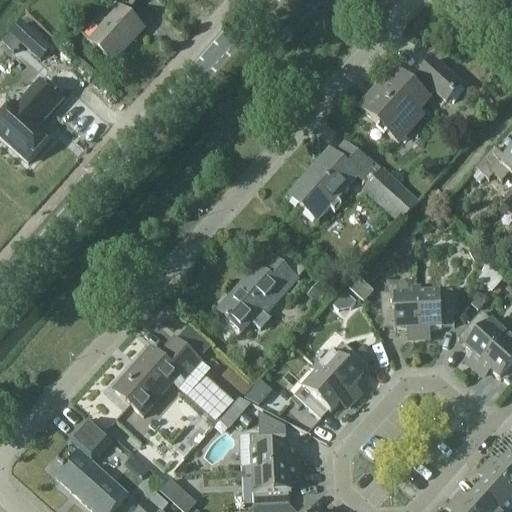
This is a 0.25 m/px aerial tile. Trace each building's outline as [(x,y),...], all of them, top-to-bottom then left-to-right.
[(114,64),(143,30),(119,8),(89,42),(114,64)] [(72,43),(81,34),(72,26),(63,36),(72,43)] [(384,90),(386,92),(366,115),(398,144),(422,118),(418,114),(428,102),(434,94),(445,104),(460,87),(431,62),(417,78),(424,85),(417,92),(398,75),(384,90)] [(61,104),(40,84),(17,109),(14,106),(0,121),(0,140),(28,166),(51,140),(39,129),(61,104)] [(358,180),(360,182),(366,187),(361,193),(399,226),(420,204),(382,170),(377,175),(371,170),(345,146),(334,158),(329,153),(288,199),(317,225),(358,180)] [(511,156),(507,161),(495,150),(476,170),(488,181),(493,176),(501,183),(509,175),(511,177),(511,156)] [(475,266),(486,259),(479,247),(468,253),(475,266)] [(266,317),(286,295),(298,282),(275,261),(263,273),(258,269),(218,314),(242,335),(252,325),(260,332),(270,321),(266,317)] [(347,290),(364,306),(374,295),(357,279),(347,290)] [(395,334),(407,333),(412,333),(412,344),(419,343),(416,288),(411,289),(412,295),(380,297),(382,332),(394,331),(395,334)] [(452,293),(428,294),(421,294),(420,288),(416,288),(419,343),(425,343),(425,332),(442,331),(442,329),(454,328),(452,293)] [(470,370),(475,375),(511,334),(509,331),(505,336),(481,315),(458,341),(466,349),(465,351),(477,362),(470,370)] [(511,334),(475,375),(480,379),(487,371),(500,383),(502,381),(511,389),(511,387),(511,342),(511,340),(511,334)] [(141,417),(170,385),(215,426),(234,405),(205,379),(210,373),(173,340),(158,357),(151,351),(114,393),(141,417)] [(316,365),(313,368),(354,405),(358,400),(351,393),(362,380),(360,378),(368,369),(342,346),(321,369),(316,365)] [(350,410),(354,405),(313,368),(310,371),(315,375),(294,399),(320,423),(328,414),(330,415),(342,403),(350,410)] [(248,397),(260,406),(273,389),(261,380),(248,397)] [(71,441),(92,460),(101,451),(79,432),(71,441)] [(245,470),(245,474),(300,471),(300,465),(289,465),(289,448),(286,448),(285,436),(250,438),(251,469),(245,470)] [(115,511),(128,498),(80,455),(71,447),(58,462),(66,470),(56,482),(89,511),(115,511)] [(488,464),(484,469),(511,493),(511,457),(510,460),(508,458),(496,471),(489,464),(488,464)] [(174,467),(168,462),(161,470),(167,475),(174,467)] [(511,493),(484,469),(480,473),(488,480),(476,493),(498,511),(510,511),(511,510),(511,493)] [(300,471),(245,474),(245,479),(252,478),(253,510),(289,508),(288,496),(291,496),(290,479),(301,478),(300,471)] [(149,475),(143,482),(156,494),(162,487),(149,475)] [(190,511),(197,506),(170,482),(160,493),(181,511),(190,511)] [(498,511),(476,493),(465,505),(457,498),(453,503),(463,511),(498,511)] [(158,494),(151,501),(140,511),(170,511),(173,508),(158,494)] [(463,511),(453,503),(449,507),(449,508),(453,511),(463,511)]
